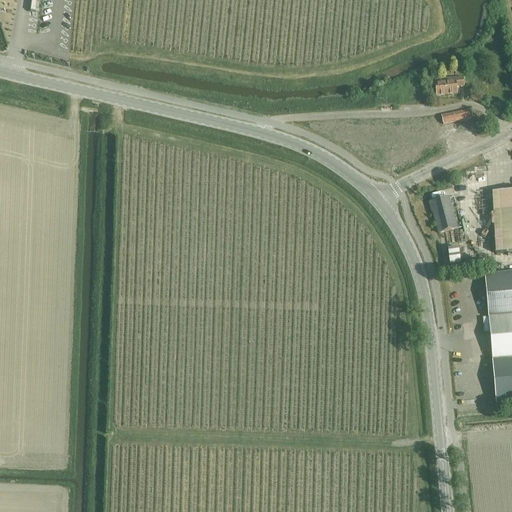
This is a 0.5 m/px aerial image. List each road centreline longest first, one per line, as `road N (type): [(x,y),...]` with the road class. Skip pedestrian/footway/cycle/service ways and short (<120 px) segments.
road 1 (track): [(127,90),(109,125),(95,511)]
road 2 (tertiary): [(447,511),(423,292),(379,198)]
road 3 (tertiary): [(258,133),(0,70)]
road 4 (unclassified): [(258,133),(283,117),(469,105),(506,133)]
road 5 (tertiary): [(379,198),(506,133)]
road 6 (tertiary): [(379,198),(339,165),(258,133)]
